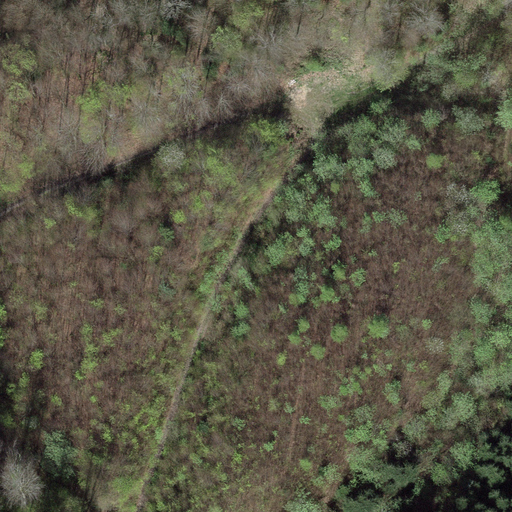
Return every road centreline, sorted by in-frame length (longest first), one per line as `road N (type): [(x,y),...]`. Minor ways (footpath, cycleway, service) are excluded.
road 1 (track): [(511,2),(341,114),(274,193),(194,340),(140,511)]
road 2 (track): [(341,114),(259,114),(0,222)]
